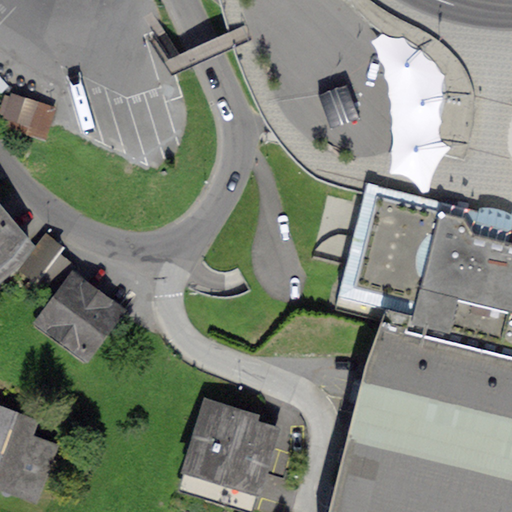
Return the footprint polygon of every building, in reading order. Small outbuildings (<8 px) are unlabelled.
[(401,19),(377,4),(371,0),(347,0),(361,16),(381,31),(392,36),(412,46),(428,57),(440,67),(443,78),(445,90),(444,103),(434,140),(449,144),(467,149),(472,130),(475,110),(473,89),(467,72),(457,56),(442,42),(424,30),(401,19)] [(392,36),(381,31),(370,39),(379,59),(384,74),(387,94),(389,110),(389,126),(390,149),(388,178),(429,189),(449,144),(434,140),(444,103),(445,90),(443,78),(440,67),(428,57),(412,46),(392,36)] [(7,121),(35,131),(46,130),(55,104),(41,99),(39,102),(35,101),(7,92),(1,108),(11,112),(7,121)] [(328,511),(511,511),(511,240),(473,231),(474,228),(464,213),(455,211),(448,209),(365,188),(339,292),(386,304),(367,357),(328,511)] [(0,273),(17,259),(29,242),(0,206),(0,273)] [(42,241),(24,264),(53,287),(71,264),(42,241)] [(81,267),(44,317),(86,348),(122,298),(81,267)] [(296,428),(212,402),(186,483),(248,502),(261,459),(286,467),(296,428)] [(0,475),(3,473),(27,482),(34,465),(40,468),(47,465),(52,451),(21,439),(22,436),(20,432),(10,428),(11,425),(9,420),(3,418),(0,420),(0,475)]
